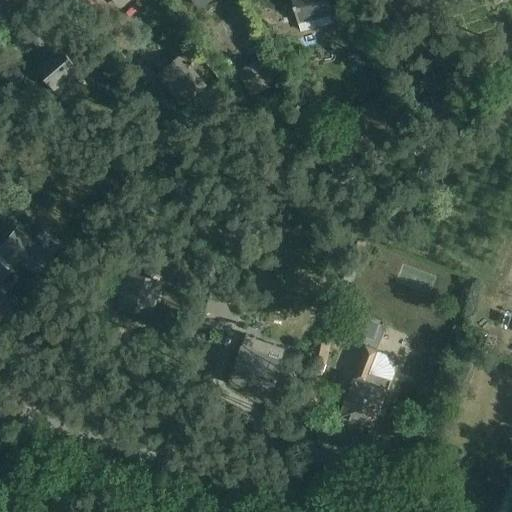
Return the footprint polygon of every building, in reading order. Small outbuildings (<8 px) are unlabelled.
[(130,0),(114,0),(122,8),(130,0)] [(191,0),(199,10),(212,0),(191,0)] [(292,0),(301,32),(333,24),(327,0),(292,0)] [(434,49),(467,33),(460,16),(427,32),(434,49)] [(479,47),(469,50),(485,94),(494,91),(479,47)] [(59,96),(85,74),(67,53),(41,75),(59,96)] [(201,60),(222,85),(230,78),(209,53),(201,60)] [(182,107),(208,87),(183,55),(157,74),(182,107)] [(237,72),(251,97),(276,85),(263,58),(237,72)] [(511,68),(495,85),(502,93),(511,83),(511,68)] [(234,95),(223,97),(228,121),(240,118),(234,95)] [(386,96),(339,117),(356,155),(402,134),(386,96)] [(359,178),(346,151),(327,160),(339,187),(359,178)] [(18,262),(35,277),(63,244),(45,229),(33,240),(18,226),(0,247),(0,263),(9,272),(18,262)] [(190,248),(215,251),(217,235),(192,232),(190,248)] [(117,305),(152,316),(163,282),(128,270),(117,305)] [(207,313),(237,322),(245,298),(214,289),(207,313)] [(340,418),(374,428),(393,367),(387,355),(378,352),(387,327),(380,324),(381,320),(345,310),(343,315),(340,314),(333,332),(336,333),(335,336),(365,348),(354,378),(353,378),(340,418)] [(226,383),(270,398),(286,350),(243,335),(226,383)] [(333,342),(323,338),(300,404),(316,410),(320,398),(314,396),(333,342)]
